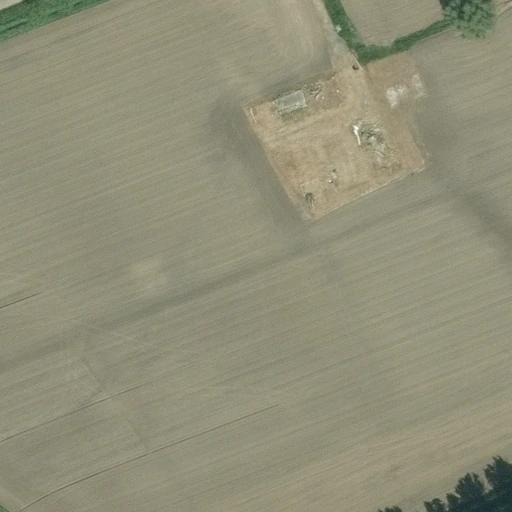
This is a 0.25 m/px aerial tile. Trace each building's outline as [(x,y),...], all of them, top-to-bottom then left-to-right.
[(388,106),(424,94),(416,68),(379,80),(388,106)] [(257,125),(306,109),(295,76),(246,93),(257,125)] [(345,109),(305,123),(328,189),(368,174),(345,109)] [(275,138),(294,172),(311,163),(292,129),(275,138)] [(294,178),(302,202),(323,195),(315,170),(294,178)]
